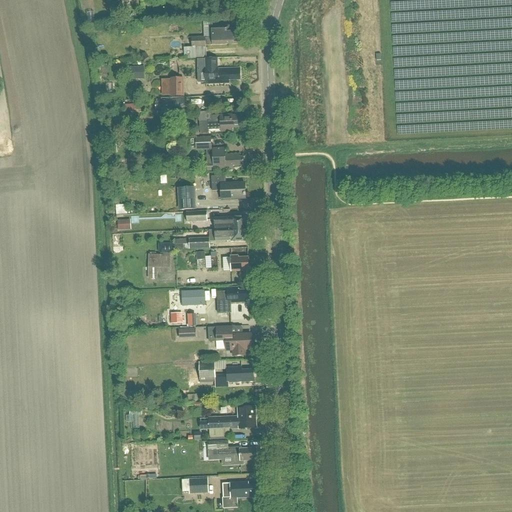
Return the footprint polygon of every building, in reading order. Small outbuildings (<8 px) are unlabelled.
[(184,48),(185,59),(207,58),(206,46),(238,45),(237,30),(230,30),(230,27),(212,27),(213,38),(191,38),(192,48),(184,48)] [(145,53),(140,57),(144,62),(149,58),(145,53)] [(218,70),(217,59),(205,60),(206,69),(207,69),(208,85),(229,84),(229,82),(240,81),(240,72),(237,72),(236,69),(218,70)] [(141,68),(130,68),(130,80),(141,80),(141,68)] [(171,96),(182,96),(182,80),(171,80),(171,96)] [(188,117),(187,99),(170,100),(171,110),(179,109),(180,117),(188,117)] [(169,113),(168,101),(155,102),(155,110),(161,109),(162,113),(169,113)] [(233,117),(233,115),(220,116),(211,117),(212,121),(200,122),(200,135),(209,134),(209,130),(221,130),(221,133),(233,132),(233,129),(243,128),(242,117),(233,117)] [(211,139),(195,140),(196,148),(211,147),(211,139)] [(232,170),(232,167),(244,166),(243,158),(240,158),(239,155),(224,155),(224,149),(212,149),(213,168),(224,167),(224,171),(232,170)] [(226,185),(225,177),(212,178),(212,192),(221,192),(222,201),(246,200),(245,184),(226,185)] [(180,210),(195,210),(194,189),(179,189),(180,210)] [(116,205),(117,214),(127,213),(127,204),(116,205)] [(186,223),(207,222),(207,212),(186,212),(186,223)] [(218,231),(247,229),(247,217),(230,218),(230,219),(218,220),(218,231)] [(247,229),(218,231),(218,234),(219,234),(219,242),(231,241),(231,243),(248,242),(247,229)] [(209,239),(189,240),(190,250),(210,249),(209,239)] [(168,274),(169,254),(163,254),(163,255),(149,255),(148,279),(157,279),(158,273),(168,274)] [(239,259),(238,257),(231,257),(232,272),(249,272),(248,258),(239,259)] [(239,292),(238,289),(227,289),(227,293),(217,293),(218,315),(232,314),(232,304),(246,303),(246,300),(250,300),(250,291),(239,292)] [(205,292),(182,293),(183,307),(205,306),(205,292)] [(209,314),(201,314),(201,327),(209,326),(209,314)] [(182,316),(172,316),(173,324),(182,324),(182,316)] [(232,336),(231,328),(209,329),(209,342),(226,342),(227,351),(233,351),(233,357),(245,357),(245,351),(252,350),(251,336),(232,336)] [(195,330),(179,330),(180,340),(196,339),(195,330)] [(199,378),(200,383),(216,383),(215,362),(200,363),(198,363),(198,365),(199,373),(199,378)] [(226,368),(227,384),(254,383),(253,370),(242,371),(241,368),(226,368)] [(209,422),(200,422),(200,431),(239,429),(239,430),(256,429),(255,408),(238,409),(239,418),(209,419),(209,422)] [(228,449),(228,442),(213,443),(214,450),(214,457),(234,456),(235,465),(243,465),(243,462),(258,461),(257,450),(241,450),(241,449),(228,449)] [(189,495),(208,494),(208,479),(189,480),(189,495)] [(248,486),(248,484),(230,484),(231,498),(223,498),(223,508),(237,508),(237,499),(255,498),(255,495),(259,495),(259,486),(248,486)]
